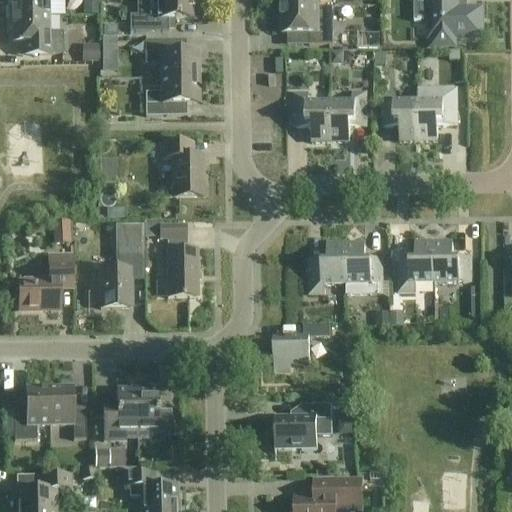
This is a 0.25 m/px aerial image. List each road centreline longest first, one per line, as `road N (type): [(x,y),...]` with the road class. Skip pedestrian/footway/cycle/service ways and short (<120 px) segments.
road 1 (residential): [(511,179),(315,185),(274,207)]
road 2 (residential): [(221,347),(0,353)]
road 3 (residential): [(274,207),(242,151),(240,0)]
road 4 (residential): [(214,511),(214,370),(221,347)]
road 5 (residential): [(221,347),(243,324),(243,258),(274,207)]
